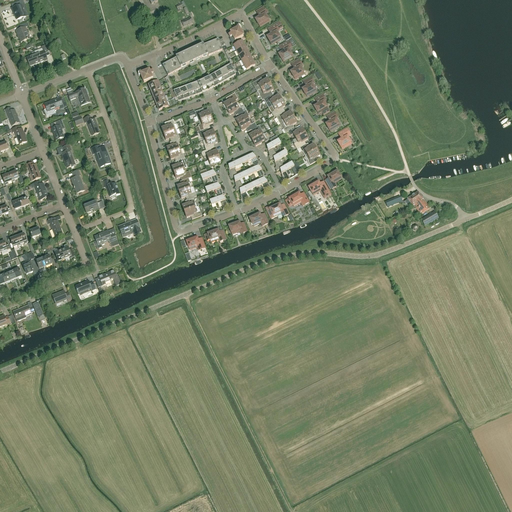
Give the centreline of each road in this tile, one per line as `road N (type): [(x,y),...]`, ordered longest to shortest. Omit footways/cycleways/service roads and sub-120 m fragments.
road 1 (unclassified): [(0,372),(276,258),(366,257),(463,220)]
road 2 (track): [(185,294),(292,511)]
road 3 (track): [(402,18),(435,85),(411,100),(329,0)]
road 4 (residential): [(76,233),(131,207),(87,70)]
road 5 (residential): [(149,123),(178,231),(238,211)]
road 6 (residential): [(282,191),(335,154),(271,67)]
road 7 (residential): [(0,303),(88,267),(76,233)]
road 8 (residential): [(128,66),(243,17)]
